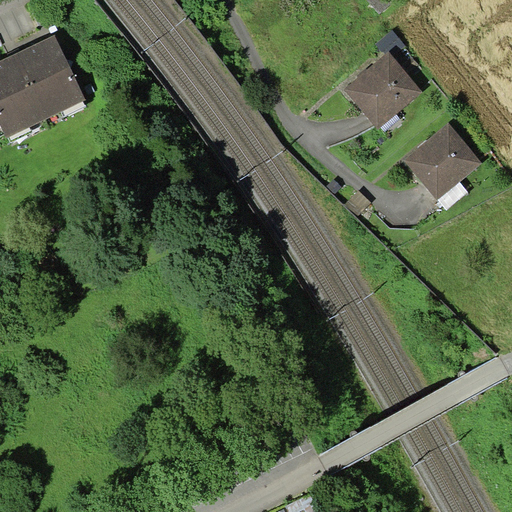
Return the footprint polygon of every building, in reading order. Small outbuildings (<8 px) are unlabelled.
[(377,44),(386,54),(389,51),(393,56),(406,45),(393,30),(377,44)] [(0,60),(0,124),(6,137),(8,137),(30,126),(61,111),(83,101),(86,100),(55,35),(0,60)] [(344,89),(378,129),(423,92),(393,56),(389,51),(386,54),(344,89)] [(85,107),(83,101),(61,111),(64,117),(85,107)] [(404,160),(437,200),(438,199),(460,181),(482,163),(448,123),(404,160)] [(33,133),(30,126),(8,137),(11,143),(33,133)] [(326,186),(334,194),(342,187),(335,179),(326,186)] [(468,192),(460,181),(438,199),(447,210),(468,192)] [(371,203),(358,191),(344,205),(357,217),(371,203)]
